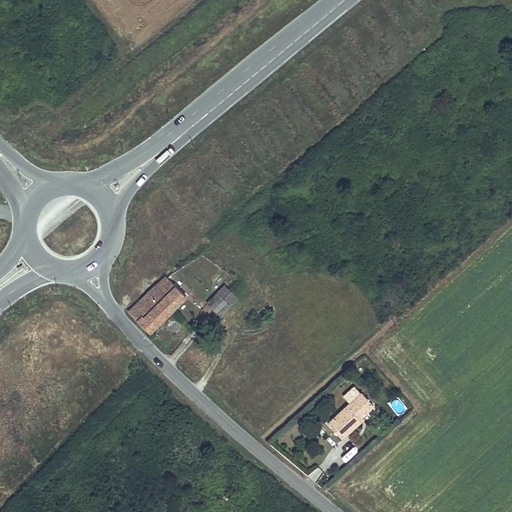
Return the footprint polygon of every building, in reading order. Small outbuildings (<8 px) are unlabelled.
[(168,279),(131,312),(150,332),(186,297),(168,279)] [(208,305),(215,312),(228,298),(232,302),(237,297),(225,286),(208,305)] [(228,298),(215,312),(220,316),(232,302),(228,298)] [(251,306),(243,314),(249,319),(257,311),(251,306)] [(249,319),(243,314),(241,317),(246,322),(249,319)] [(364,394),(328,424),(342,439),(364,420),(362,418),(375,408),(364,394)] [(401,414),(407,407),(397,399),(391,405),(401,414)]
